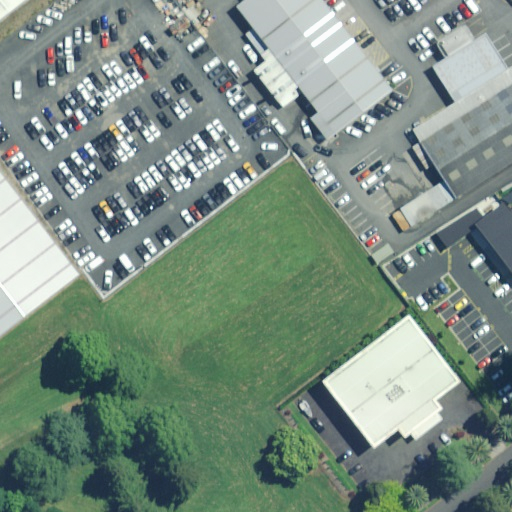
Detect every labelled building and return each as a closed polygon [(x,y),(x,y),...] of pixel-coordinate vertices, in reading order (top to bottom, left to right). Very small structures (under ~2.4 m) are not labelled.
[(0,0),(0,21),(26,0),(0,0)] [(390,89),(320,0),(239,0),(233,5),(266,47),(258,54),(263,60),(251,69),(281,108),(300,93),(314,111),(306,118),(324,140),(390,89)] [(511,159),(511,63),(504,68),(482,33),(430,66),(453,101),(410,128),(453,197),(511,159)] [(0,343),(78,281),(0,185),(0,343)] [(462,380),(410,317),(328,383),(380,446),(402,428),(411,439),(447,410),(438,399),(462,380)]
